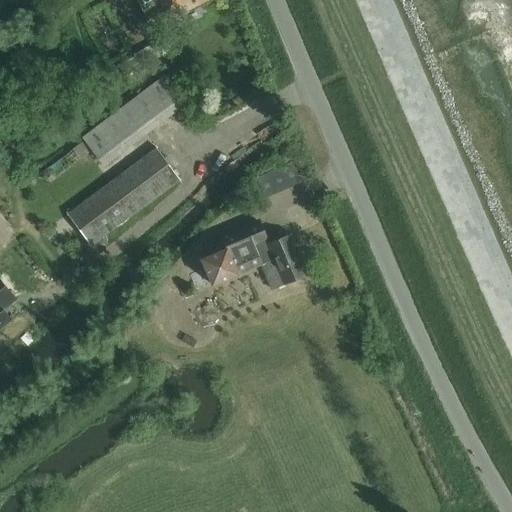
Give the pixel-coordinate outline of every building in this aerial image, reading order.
[(144,13),(152,29),(211,0),(155,0),(159,6),(144,13)] [(132,141),(130,137),(179,100),(165,82),(129,109),(86,139),(102,162),(132,141)] [(268,108),(279,102),(269,84),(258,89),(268,108)] [(140,147),(155,139),(150,130),(135,138),(140,147)] [(114,179),(67,214),(92,247),(179,181),(155,149),(114,179)] [(55,179),(55,174),(52,171),(47,170),(44,173),(44,177),(46,181),(51,182),(55,179)] [(289,234),(268,243),(263,233),(229,247),(241,273),(261,265),(271,289),(306,274),(289,234)] [(0,333),(14,321),(6,311),(19,300),(0,277),(0,333)]
